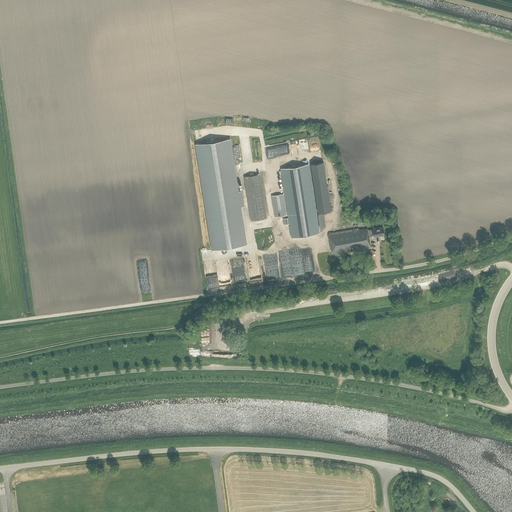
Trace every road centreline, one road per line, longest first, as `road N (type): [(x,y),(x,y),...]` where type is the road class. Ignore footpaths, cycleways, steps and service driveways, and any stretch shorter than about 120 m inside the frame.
road 1 (unclassified): [(511,410),(386,382),(277,370),(134,371),(0,388)]
road 2 (unclassified): [(0,469),(213,449),(304,453),(431,475),(471,511)]
road 3 (secondary): [(511,399),(490,340),(496,304),(511,279)]
